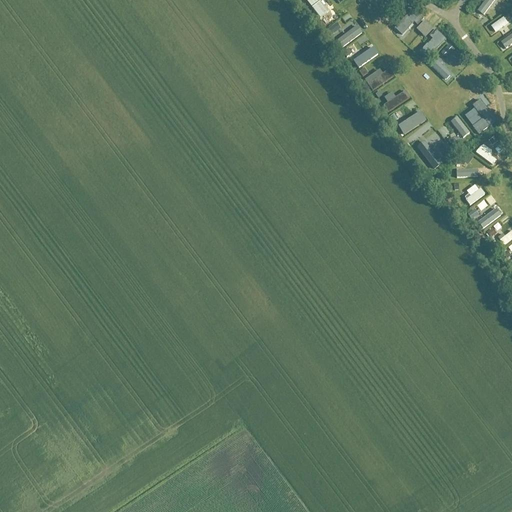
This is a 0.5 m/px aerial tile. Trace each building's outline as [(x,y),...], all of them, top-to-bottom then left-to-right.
[(322,13),(331,5),(326,0),(321,0),(315,5),(322,13)] [(482,0),(478,7),(486,13),(494,0),(482,0)] [(491,22),(496,31),(501,28),(505,34),(511,30),(511,29),(504,15),(491,22)] [(511,31),(502,38),(507,47),(511,43),(511,31)] [(453,49),(444,55),(451,67),(460,61),(453,49)] [(425,66),(433,76),(443,69),(436,59),(425,66)] [(410,91),(419,88),(413,73),(404,76),(410,91)] [(397,86),(385,94),(392,105),(404,97),(397,86)] [(495,122),(479,102),(472,107),(482,120),(472,128),(478,136),(495,122)] [(416,141),(420,138),(414,129),(410,132),(416,141)] [(490,161),(494,156),(488,151),(492,148),(482,140),(475,148),(490,161)] [(424,144),(417,149),(434,170),(444,163),(438,155),(435,158),(424,144)] [(475,180),(465,187),(469,192),(464,195),(470,203),(484,194),(475,180)] [(479,199),(481,205),(487,202),(484,196),(479,199)] [(481,214),(485,222),(501,215),(497,206),(481,214)] [(504,243),(511,237),(511,226),(511,227),(498,236),(504,243)]
